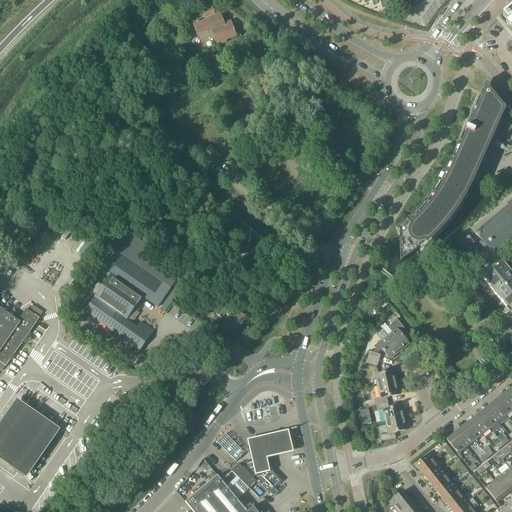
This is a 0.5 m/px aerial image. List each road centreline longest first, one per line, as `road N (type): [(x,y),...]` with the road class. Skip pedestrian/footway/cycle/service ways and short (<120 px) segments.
road 1 (secondary): [(402,107),(399,148),(335,255),(297,371)]
road 2 (secondary): [(317,372),(351,262),(412,156),(420,107)]
road 3 (unclassified): [(140,511),(252,376),(297,371)]
road 4 (tertiary): [(263,6),(385,78)]
